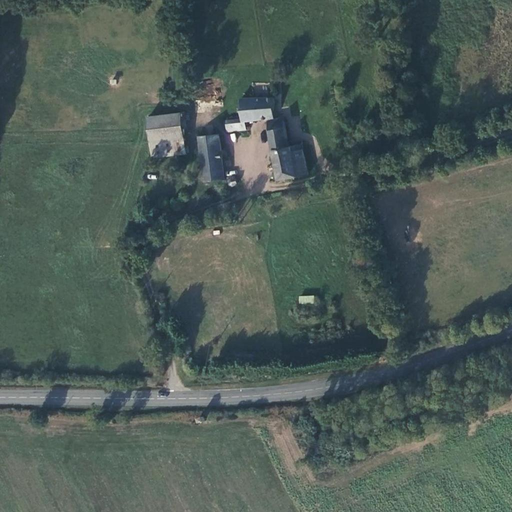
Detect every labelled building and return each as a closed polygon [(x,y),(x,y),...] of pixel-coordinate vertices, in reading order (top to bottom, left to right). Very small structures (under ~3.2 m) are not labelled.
[(242,119),(227,119),(227,129),(246,128),(247,119),(275,116),(275,96),(242,97),(242,119)] [(184,136),(182,112),(149,115),(151,140),(184,136)] [(274,152),(280,178),(309,173),(307,163),(302,142),(289,145),(284,117),(269,120),(274,146),(274,152)] [(223,133),(200,135),(205,179),(226,177),(223,133)] [(314,295),(298,295),(298,303),(314,304),(314,295)]
